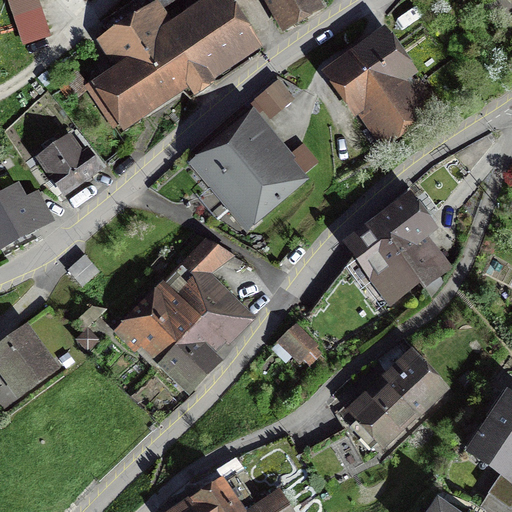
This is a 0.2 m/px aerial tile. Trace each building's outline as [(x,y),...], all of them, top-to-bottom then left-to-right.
[(142,0),(104,25),(111,36),(101,43),(121,72),(99,87),(122,122),(185,80),(195,95),(213,83),(203,68),(253,34),(231,1),(221,8),(215,0),(208,0),(171,25),(158,6),(154,8),(148,0),(142,0)] [(273,0),(287,22),(319,3),(317,0),(273,0)] [(407,71),(383,40),(339,72),(388,140),(435,105),(418,81),(406,89),(398,77),(407,71)] [(314,183),(253,111),(185,167),(247,240),(314,183)] [(70,138),(40,158),(62,191),(100,166),(88,147),(79,152),(70,138)] [(0,196),(0,245),(1,248),(52,219),(30,179),(0,196)] [(411,192),(373,218),(422,286),(423,288),(451,268),(425,233),(435,225),(432,220),(411,192)] [(373,218),(341,241),(356,262),(352,265),(348,268),(382,315),(422,286),(373,218)] [(140,344),(160,363),(227,295),(206,276),(231,255),(207,239),(115,332),(134,351),(140,344)] [(87,255),(68,271),(80,285),(99,269),(87,255)] [(255,322),(227,295),(160,363),(188,390),(255,322)] [(296,325),(281,339),(309,368),(323,354),(296,325)] [(0,363),(27,393),(52,370),(18,333),(0,349),(0,363)] [(412,357),(354,409),(383,442),(441,390),(412,357)] [(511,396),(509,394),(470,451),(511,479),(511,477),(511,396)] [(345,431),(308,451),(322,476),(358,455),(345,431)] [(229,476),(173,511),(288,511),(276,492),(249,509),(229,476)]
